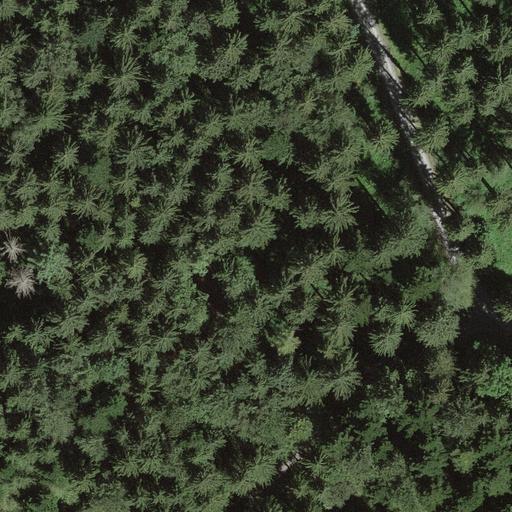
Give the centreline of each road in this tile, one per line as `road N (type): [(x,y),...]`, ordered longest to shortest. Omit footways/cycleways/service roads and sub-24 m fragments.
road 1 (track): [(352,0),(454,264),(491,317),(511,326)]
road 2 (track): [(491,317),(431,333),(369,366),(241,511)]
